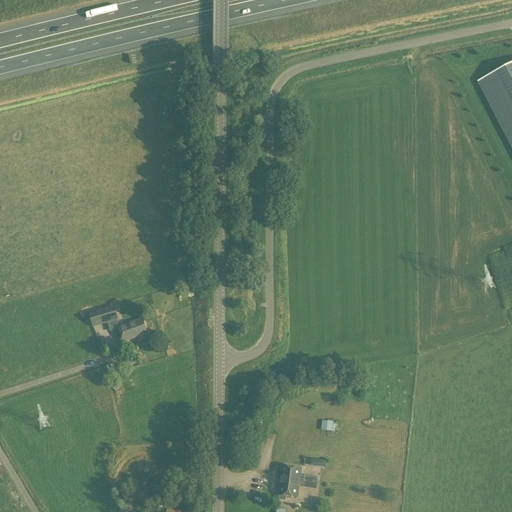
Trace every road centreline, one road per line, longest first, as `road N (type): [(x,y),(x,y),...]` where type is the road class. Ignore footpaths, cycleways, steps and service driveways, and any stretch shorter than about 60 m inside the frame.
road 1 (unclassified): [(511,23),(303,67),(281,79),(269,114),(268,330),(255,352),(219,359)]
road 2 (tertiary): [(219,359),(220,0)]
road 3 (motorway): [(0,68),(292,0)]
road 4 (motorway): [(174,0),(0,41)]
road 5 (tertiary): [(217,511),(219,359)]
